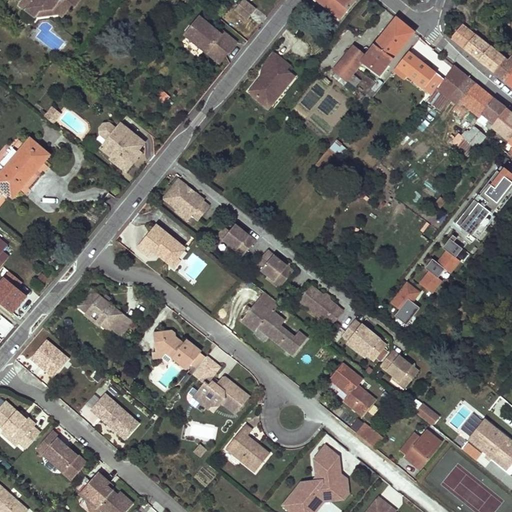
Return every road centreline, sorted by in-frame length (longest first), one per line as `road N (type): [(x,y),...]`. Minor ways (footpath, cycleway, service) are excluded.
road 1 (residential): [(92,251),(295,0)]
road 2 (residential): [(92,251),(119,272),(147,276),(282,388)]
road 3 (residential): [(0,369),(173,511)]
road 4 (residential): [(317,414),(437,511)]
road 5 (residential): [(0,358),(92,251)]
